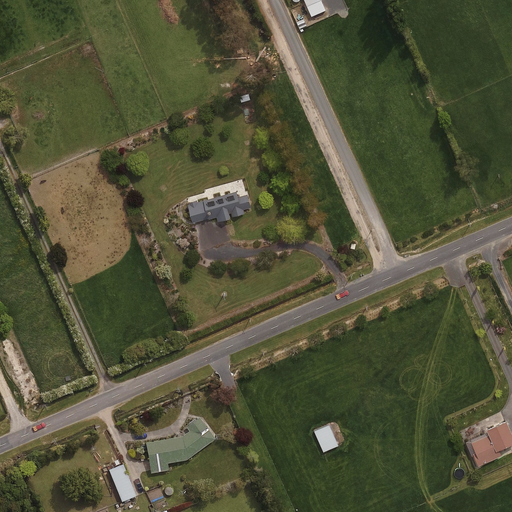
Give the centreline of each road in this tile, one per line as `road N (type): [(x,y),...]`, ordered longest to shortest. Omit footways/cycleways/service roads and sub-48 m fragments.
road 1 (unclassified): [(511,224),(0,446)]
road 2 (unknown): [(401,272),(275,0)]
